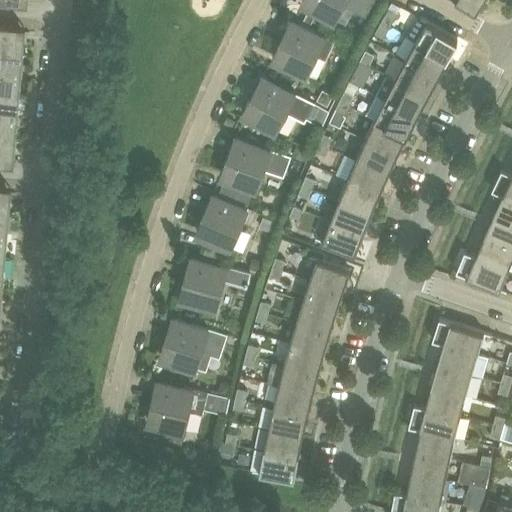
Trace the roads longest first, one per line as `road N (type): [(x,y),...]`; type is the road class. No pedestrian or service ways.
road 1 (residential): [(92,490),(153,253),(263,0)]
road 2 (residential): [(20,464),(42,180)]
road 3 (residential): [(399,276),(445,164),(509,50)]
road 4 (residential): [(337,511),(362,389),(399,276)]
road 5 (residential): [(42,180),(57,18)]
